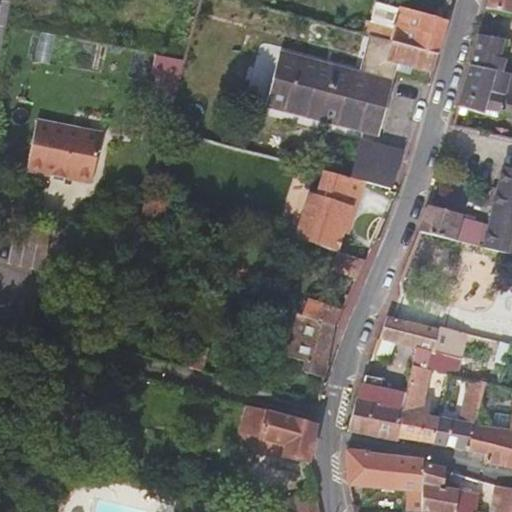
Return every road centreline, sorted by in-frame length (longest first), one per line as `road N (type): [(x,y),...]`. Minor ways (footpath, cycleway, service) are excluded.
road 1 (residential): [(336,511),(322,434),(404,212),(466,0)]
road 2 (unknown): [(326,423),(88,346),(55,324),(32,286),(0,278)]
